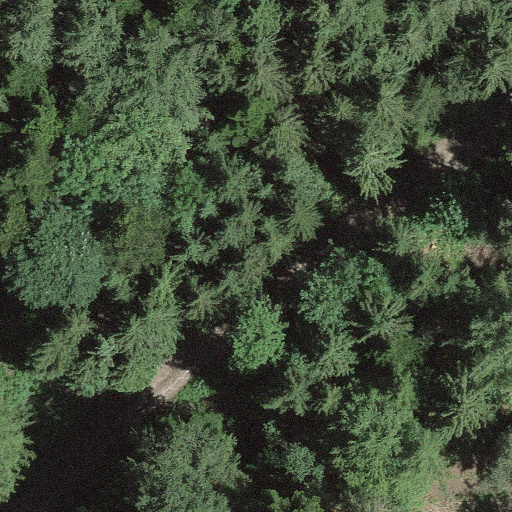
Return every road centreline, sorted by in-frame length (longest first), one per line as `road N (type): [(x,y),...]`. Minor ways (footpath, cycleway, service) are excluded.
road 1 (track): [(511,506),(145,408),(511,121)]
road 2 (track): [(49,511),(145,408)]
